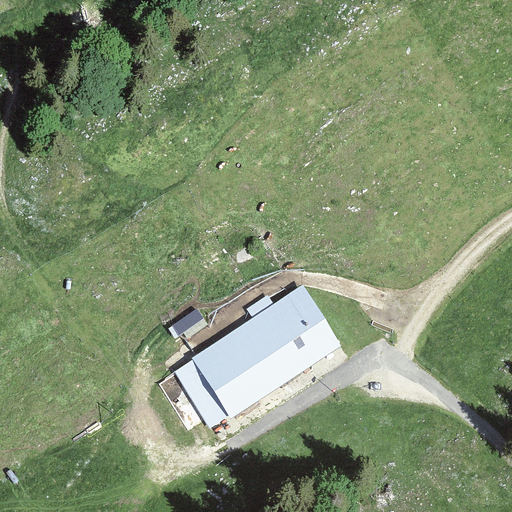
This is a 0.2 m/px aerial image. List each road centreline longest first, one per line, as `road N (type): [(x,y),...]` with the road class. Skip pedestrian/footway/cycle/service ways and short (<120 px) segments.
road 1 (track): [(15,0),(25,31),(5,151),(7,215),(90,343),(163,428),(202,461),(382,353),(397,363)]
road 2 (track): [(511,218),(436,294),(397,363)]
road 3 (track): [(397,363),(511,457)]
